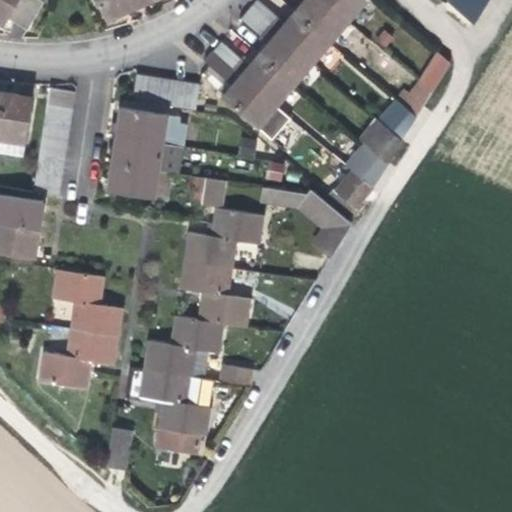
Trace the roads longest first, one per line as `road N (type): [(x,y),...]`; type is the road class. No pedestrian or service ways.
road 1 (track): [(416,0),(459,35),(462,76),(188,511)]
road 2 (track): [(119,511),(0,408)]
road 3 (residential): [(96,52),(75,188)]
road 4 (residential): [(96,52),(144,39),(210,0)]
